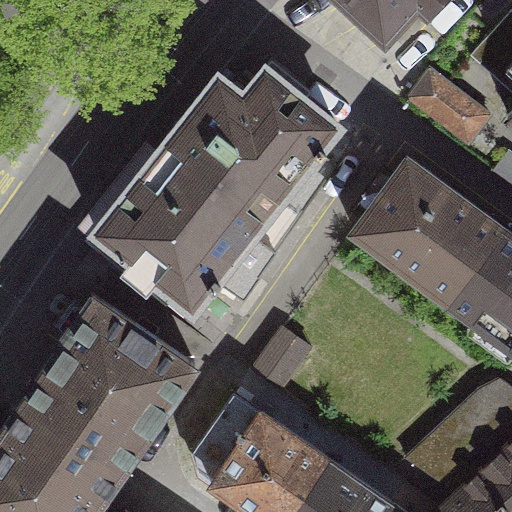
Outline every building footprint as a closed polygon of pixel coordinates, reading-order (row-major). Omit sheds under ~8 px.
[(424,0),(349,0),(388,39),(424,0)] [(329,138),(258,80),(241,100),(227,89),(102,240),(187,310),(329,138)] [(511,100),(503,109),(511,117),(511,100)] [(511,240),(401,160),(338,247),(511,371),(511,240)] [(80,511),(195,349),(96,279),(0,415),(0,511),(80,511)] [(284,324),(262,368),(289,382),(312,338),(284,324)] [(393,511),(505,511),(511,506),(511,389),(387,507),(393,511)] [(191,492),(220,511),(393,511),(387,507),(248,411),(191,492)]
